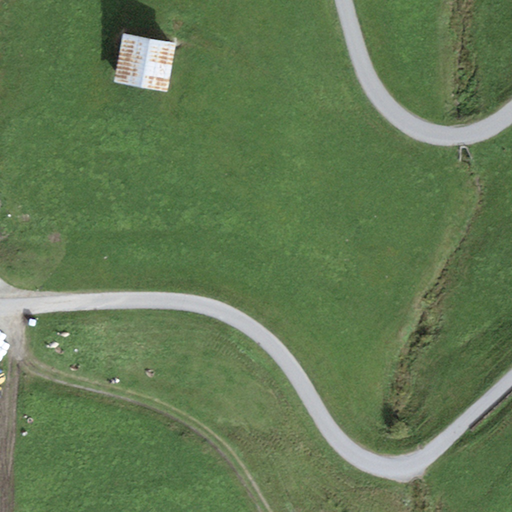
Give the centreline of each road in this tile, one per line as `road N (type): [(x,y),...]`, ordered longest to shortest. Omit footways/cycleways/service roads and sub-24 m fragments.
road 1 (track): [(7,306),(15,343),(34,367),(188,420),(238,464),(269,511)]
road 2 (unclassified): [(343,0),(365,75),(392,113),(428,132),(468,134)]
